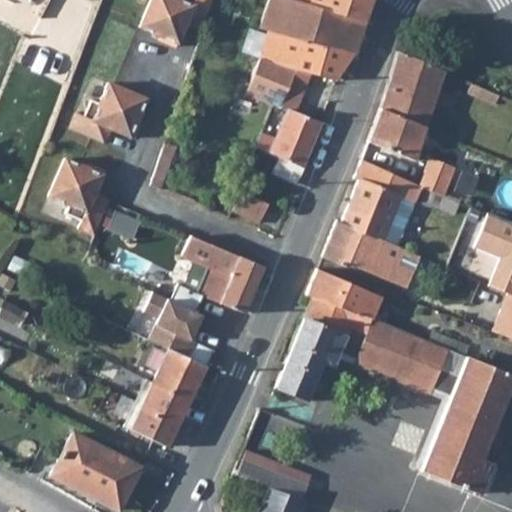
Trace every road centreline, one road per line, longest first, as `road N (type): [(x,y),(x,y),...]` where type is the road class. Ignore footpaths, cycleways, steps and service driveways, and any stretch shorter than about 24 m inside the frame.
road 1 (residential): [(291,264),(129,192),(166,64)]
road 2 (tertiary): [(405,0),(291,264)]
road 3 (tertiary): [(291,264),(182,511)]
